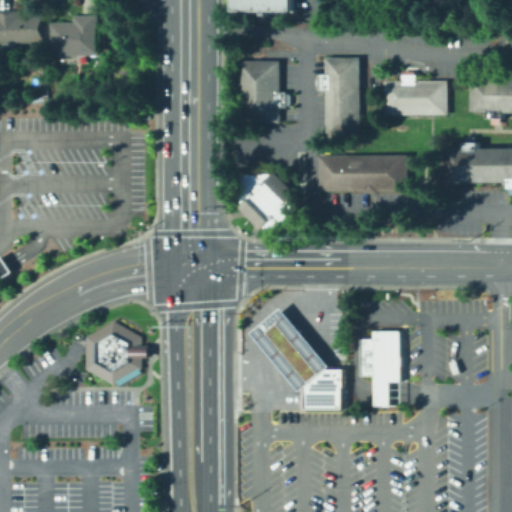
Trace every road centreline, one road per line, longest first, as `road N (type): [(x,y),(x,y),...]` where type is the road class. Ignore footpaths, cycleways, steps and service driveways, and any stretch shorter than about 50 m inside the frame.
road 1 (primary): [(189,262),(173,305),(178,511)]
road 2 (primary): [(188,46),(189,262)]
road 3 (primary): [(208,461),(208,302),(189,262)]
road 4 (secondary): [(342,262),(189,262)]
road 5 (secondary): [(487,264),(342,262)]
